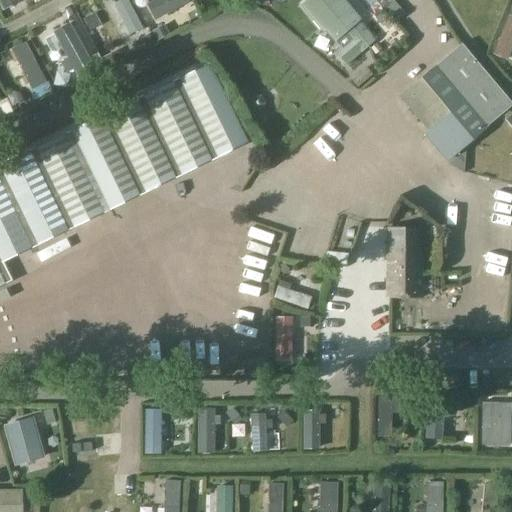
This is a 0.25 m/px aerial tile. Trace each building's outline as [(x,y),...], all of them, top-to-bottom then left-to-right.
[(17,0),(0,0),(0,3),(4,11),(19,3),(17,0)] [(156,0),(147,6),(155,20),(188,2),(186,0),(156,0)] [(357,21),(358,19),(342,0),(308,0),(303,5),(324,30),(325,29),(334,39),(336,38),(343,46),(337,51),(346,62),(373,40),(357,21)] [(375,0),(395,23),(406,14),(393,0),(375,0)] [(457,0),(464,9),(475,0),(457,0)] [(128,10),(134,22),(146,16),(139,4),(128,10)] [(123,9),(112,14),(130,47),(141,41),(123,9)] [(66,71),(77,66),(60,35),(49,41),(66,71)] [(511,103),(462,44),(399,97),(428,131),(424,135),(450,166),(464,174),(466,146),(488,128),(487,127),(511,105),(511,103)] [(14,58),(28,101),(42,97),(27,53),(14,58)] [(0,286),(12,281),(3,262),(249,143),(210,63),(0,165),(0,286)] [(382,168),(391,165),(386,149),(376,152),(382,168)] [(305,154),(301,164),(317,171),(321,161),(305,154)] [(416,179),(422,170),(409,161),(403,169),(416,179)] [(303,196),(313,175),(293,167),(284,187),(303,196)] [(507,194),(510,182),(481,172),(477,184),(507,194)] [(191,219),(223,193),(212,180),(181,206),(191,219)] [(400,206),(410,211),(419,195),(397,184),(392,195),(403,201),(400,206)] [(252,199),(264,212),(280,198),(268,185),(252,199)] [(361,207),(364,196),(345,192),(343,203),(361,207)] [(173,201),(134,219),(141,234),(180,216),(173,201)] [(420,220),(429,207),(421,201),(411,213),(420,220)] [(492,207),(490,217),(508,220),(510,210),(492,207)] [(431,208),(422,224),(432,229),(434,225),(445,231),(451,220),(431,208)] [(342,220),(361,221),(361,210),(343,209),(342,220)] [(489,230),(506,233),(508,224),(492,220),(489,230)] [(321,249),(325,231),(304,226),(300,244),(321,249)] [(388,229),(387,301),(421,301),(420,229),(388,229)] [(344,233),(340,253),(350,256),(354,235),(344,233)] [(157,251),(171,243),(166,234),(152,241),(157,251)] [(487,244),(504,248),(506,238),(489,234),(487,244)] [(113,236),(84,256),(93,268),(122,248),(113,236)] [(490,251),(488,261),(504,264),(506,254),(490,251)] [(485,293),(481,303),(502,310),(506,301),(485,293)] [(308,325),(312,313),(276,301),(272,313),(308,325)] [(431,324),(452,322),(451,311),(430,313),(431,324)] [(484,322),(501,323),(501,313),(484,312),(484,322)] [(182,353),(198,346),(185,317),(169,324),(182,353)] [(487,326),(486,345),(500,346),(501,326),(487,326)] [(156,329),(143,335),(159,365),(171,358),(156,329)] [(92,344),(92,356),(106,356),(106,344),(92,344)] [(408,413),(408,399),(378,399),(377,435),(391,435),(392,413),(408,413)] [(511,444),(511,403),(482,403),(481,443),(511,444)] [(115,461),(116,421),(87,421),(87,461),(115,461)] [(155,467),(156,435),(143,434),(142,466),(155,467)] [(197,456),(212,455),(210,434),(195,434),(197,456)] [(441,511),(442,484),(427,484),(427,505),(421,505),(420,511),(441,511)] [(83,511),(114,511),(104,487),(78,499),(83,511)] [(0,511),(21,511),(21,490),(0,490),(0,511)] [(230,511),(231,500),(211,499),(210,511),(230,511)] [(174,511),(174,501),(159,502),(159,511),(174,511)]
